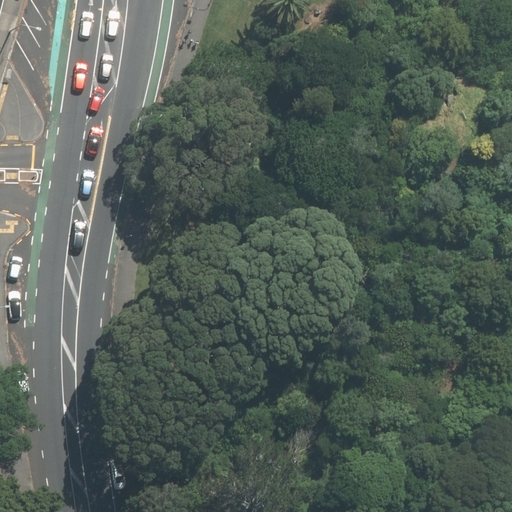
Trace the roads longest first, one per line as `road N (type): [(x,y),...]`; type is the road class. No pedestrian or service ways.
road 1 (primary): [(84,197),(65,412),(80,511)]
road 2 (primary): [(112,0),(90,161)]
